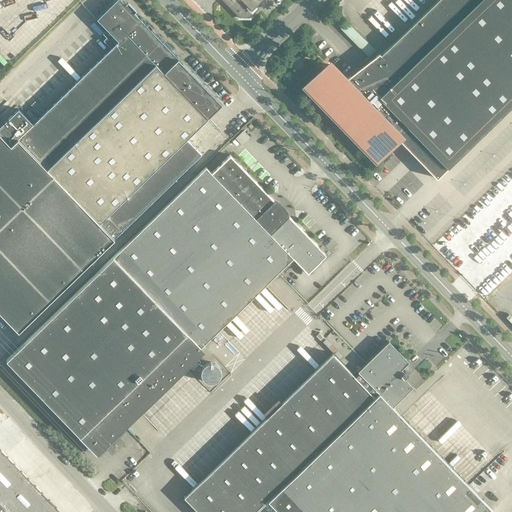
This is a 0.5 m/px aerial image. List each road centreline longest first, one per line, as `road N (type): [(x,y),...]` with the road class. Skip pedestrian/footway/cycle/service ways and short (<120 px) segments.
road 1 (unclassified): [(391,232),(236,72)]
road 2 (unclassified): [(511,357),(391,232)]
road 3 (unclassified): [(106,511),(0,399)]
